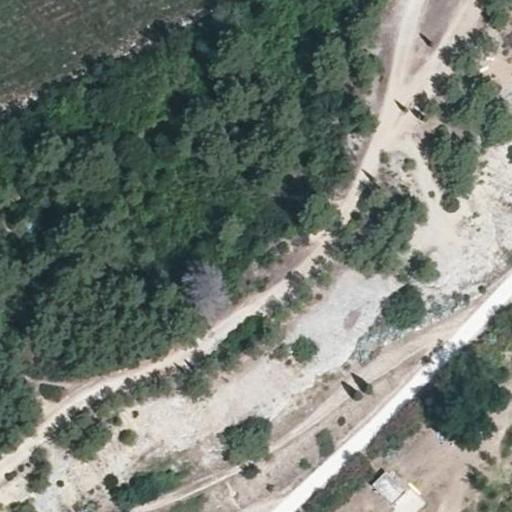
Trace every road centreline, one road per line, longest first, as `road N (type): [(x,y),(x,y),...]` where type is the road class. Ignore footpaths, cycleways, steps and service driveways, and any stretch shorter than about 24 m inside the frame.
road 1 (track): [(0,471),(53,414),(204,353),(329,239),(393,116),(420,0)]
road 2 (track): [(511,280),(284,511)]
